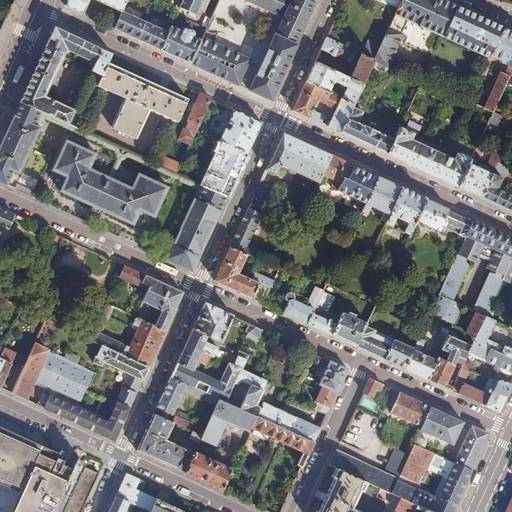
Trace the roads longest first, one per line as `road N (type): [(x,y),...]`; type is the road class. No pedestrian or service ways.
road 1 (residential): [(274,117),(35,7)]
road 2 (residential): [(511,226),(274,117)]
road 3 (residential): [(0,194),(197,287)]
road 4 (residential): [(274,117),(197,287)]
road 5 (residential): [(197,287),(120,454)]
road 6 (residential): [(197,287),(363,363)]
road 7 (residential): [(363,363),(511,432)]
road 8 (residential): [(363,363),(295,511)]
road 9 (residential): [(243,511),(120,454)]
road 10 (residential): [(120,454),(0,399)]
road 11 (residential): [(328,0),(274,117)]
